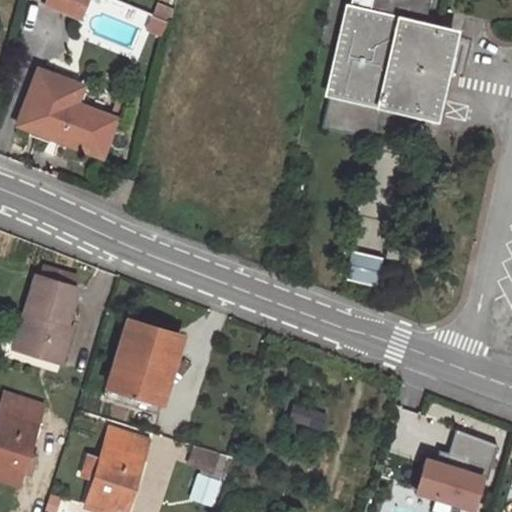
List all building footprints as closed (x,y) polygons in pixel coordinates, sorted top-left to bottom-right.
[(40,0),(40,1),(75,16),(81,0),(40,0)] [(352,0),(350,11),(424,28),(430,0),(352,0)] [(424,28),(350,11),(331,93),(384,105),(434,117),(453,35),(424,28)] [(12,122),(96,157),(112,119),(68,100),(75,83),(36,67),(12,122)] [(323,97),(319,123),(362,129),(366,104),(323,97)] [(116,178),(108,197),(125,203),(132,185),(116,178)] [(340,277),(371,284),(377,256),(347,250),(340,277)] [(30,310),(19,348),(60,361),(72,322),(65,320),(76,283),(33,271),(23,308),(30,310)] [(12,346),(19,348),(30,310),(23,308),(12,346)] [(130,321),(109,387),(163,405),(184,338),(130,321)] [(158,414),(163,405),(109,387),(105,398),(158,414)] [(0,477),(20,484),(24,473),(31,475),(39,453),(30,450),(43,404),(6,392),(0,412),(0,477)] [(326,414),(293,404),(288,420),(321,430),(326,414)] [(115,429),(89,506),(107,511),(126,511),(151,441),(115,429)] [(470,511),(481,478),(486,480),(497,444),(454,431),(447,455),(443,466),(434,464),(424,460),(415,490),(453,501),(451,508),(457,510),(456,511),(470,511)] [(210,504),(226,457),(193,446),(187,464),(200,468),(191,498),(210,504)] [(443,466),(447,455),(438,452),(434,464),(443,466)]
